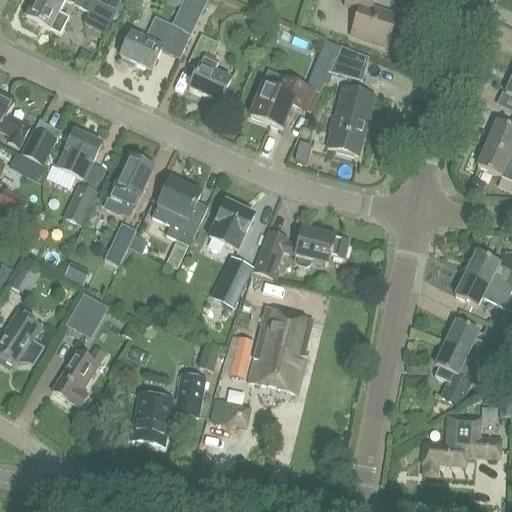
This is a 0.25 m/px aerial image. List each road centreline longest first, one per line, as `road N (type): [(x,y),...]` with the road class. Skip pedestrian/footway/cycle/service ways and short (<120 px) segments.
road 1 (residential): [(415,209),(358,204),(276,181),(0,48)]
road 2 (residential): [(354,511),(415,209)]
road 3 (residential): [(415,209),(460,0)]
road 4 (tertiary): [(218,511),(46,483)]
